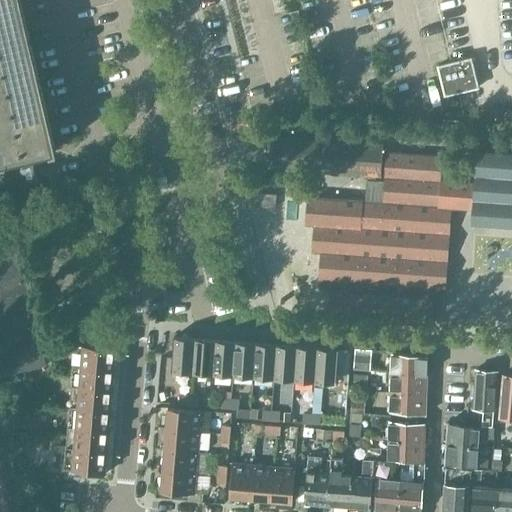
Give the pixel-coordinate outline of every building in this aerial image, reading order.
[(0,0),(0,149),(3,162),(8,161),(51,151),(56,149),(20,0),(0,0)] [(438,66),(445,95),(478,86),(472,57),(438,66)] [(273,169),(313,172),(381,176),(383,144),(275,137),(273,169)] [(440,180),(442,156),(387,152),(385,181),(367,180),(365,200),(308,196),(306,225),(315,225),(312,252),(321,253),(319,280),(331,281),(328,318),(430,325),(430,324),(432,288),(445,289),(445,287),(447,262),(447,260),(449,235),(449,233),(450,208),(451,208),(451,206),(482,208),(511,210),(511,151),(478,148),(476,183),(440,180)] [(261,207),(275,208),(276,194),(262,193),(261,207)] [(18,246),(0,250),(0,372),(8,374),(46,365),(18,246)] [(80,345),(69,468),(109,472),(119,348),(122,348),(123,337),(63,332),(62,343),(80,345)] [(171,370),(193,372),(195,338),(174,337),(171,370)] [(193,372),(213,373),(215,340),(195,338),(193,372)] [(213,373),(233,375),(236,341),(215,340),(213,373)] [(233,375),(254,376),(256,343),(236,341),(233,375)] [(254,376),(274,378),(276,344),(256,343),(254,376)] [(274,378),(294,379),(297,346),(276,344),(274,378)] [(294,379),(315,381),(317,347),(297,346),(294,379)] [(317,347),(315,381),(336,382),(336,374),(348,375),(350,350),(317,347)] [(392,352),(392,372),(428,375),(428,355),(392,352)] [(354,369),(370,370),(371,355),(355,354),(354,369)] [(493,426),(493,421),(497,371),(475,369),(475,385),(473,385),(472,392),(474,392),(473,408),(483,409),(482,425),(493,426)] [(392,372),(391,391),(427,394),(428,375),(392,372)] [(511,373),(504,372),(500,420),(511,421),(511,373)] [(353,387),(367,388),(368,375),(354,374),(353,387)] [(427,394),(391,391),(390,411),(426,414),(427,394)] [(181,404),(190,404),(191,396),(182,395),(181,404)] [(191,396),(190,404),(198,405),(199,396),(191,396)] [(352,412),(365,413),(366,397),(353,397),(352,412)] [(222,407),(230,408),(231,399),(222,398),(222,407)] [(231,399),(230,408),(239,408),(239,400),(231,399)] [(240,406),(239,414),(259,415),(259,406),(240,406)] [(168,407),(166,428),(200,431),(202,410),(168,407)] [(262,419),(271,420),(272,411),(263,410),(262,419)] [(272,411),(271,420),(279,420),(280,412),(272,411)] [(303,422),(312,423),(312,414),(304,413),(303,422)] [(312,414),(312,423),(320,423),(321,415),(312,414)] [(390,420),(389,439),(425,442),(425,422),(390,420)] [(448,422),(446,443),(478,445),(478,437),(493,438),(493,427),(448,422)] [(282,425),(255,423),(255,432),(281,434),(282,425)] [(350,436),(361,436),(362,424),(350,423),(349,433),(350,436)] [(223,425),(222,433),(230,434),(231,425),(223,425)] [(166,428),(165,449),(198,452),(200,431),(166,428)] [(333,438),(344,439),(344,430),(334,429),(333,438)] [(230,434),(222,433),(222,442),(230,442),(230,434)] [(415,461),(414,480),(424,481),(425,461),(425,442),(389,439),(388,458),(415,461)] [(478,445),(446,443),(445,463),(476,466),(478,445)] [(367,456),(377,457),(378,449),(367,448),(367,456)] [(165,449),(163,469),(196,472),(198,452),(165,449)] [(308,455),(307,471),(319,472),(321,457),(308,455)] [(331,457),(330,473),(342,474),(343,458),(331,457)] [(372,482),(377,482),(377,477),(386,478),(387,460),(374,459),(374,461),(372,477),(372,482)] [(372,486),(372,482),(372,477),(374,461),(363,460),(362,476),(352,475),(349,506),(371,508),(372,486)] [(230,496),(251,498),(254,464),(233,463),(230,496)] [(251,498),(271,500),(274,466),(254,464),(251,498)] [(220,465),(219,474),(227,474),(228,466),(220,465)] [(274,466),(271,500),(293,501),(295,468),(274,466)] [(444,475),(470,477),(471,469),(445,466),(444,475)] [(471,478),(491,479),(492,470),(472,468),(471,478)] [(196,472),(163,469),(161,490),(189,493),(188,501),(203,502),(204,494),(195,493),(195,489),(210,490),(211,475),(196,474),(196,472)] [(305,502),(328,504),(330,473),(319,472),(307,471),(306,486),(299,485),(298,501),(305,501),(305,502)] [(328,504),(349,506),(352,475),(342,474),(330,473),(328,504)] [(227,474),(219,474),(218,482),(226,483),(227,474)] [(375,509),(398,511),(400,479),(386,478),(377,477),(377,482),(375,509)] [(400,479),(398,511),(415,511),(421,511),(424,481),(414,480),(400,479)] [(442,511),(466,511),(468,485),(444,483),(442,511)] [(470,511),(493,511),(495,488),(473,486),(470,511)] [(511,511),(511,489),(495,488),(493,511),(511,511)]
